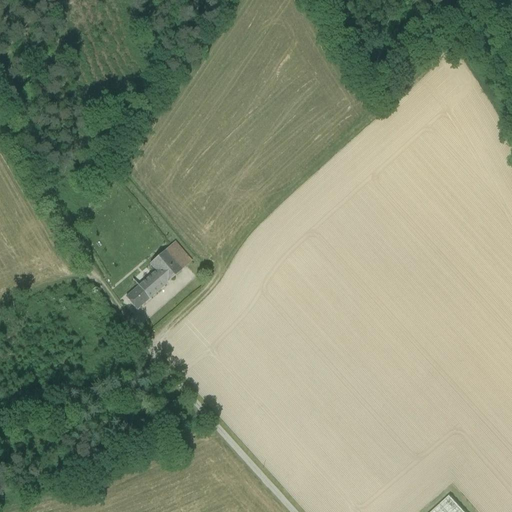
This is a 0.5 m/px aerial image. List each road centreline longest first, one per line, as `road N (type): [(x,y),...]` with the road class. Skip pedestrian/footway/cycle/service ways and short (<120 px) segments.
road 1 (track): [(451,43),(145,344)]
road 2 (unclassified): [(294,511),(127,324)]
road 3 (track): [(0,119),(127,324)]
